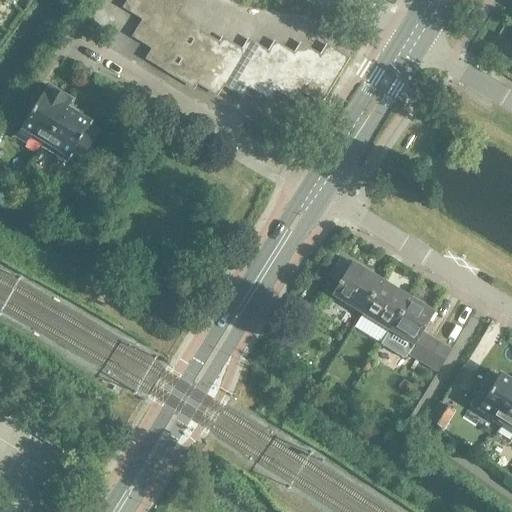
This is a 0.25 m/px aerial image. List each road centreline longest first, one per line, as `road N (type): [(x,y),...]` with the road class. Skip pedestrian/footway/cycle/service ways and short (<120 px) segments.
road 1 (secondary): [(307,183),(106,511)]
road 2 (secondary): [(126,511),(324,194)]
road 3 (residential): [(307,183),(65,33)]
road 4 (residential): [(511,309),(324,194)]
road 5 (secondary): [(324,194),(421,47)]
road 6 (secondary): [(401,36),(307,183)]
road 7 (residential): [(199,0),(219,12),(327,21),(340,1)]
